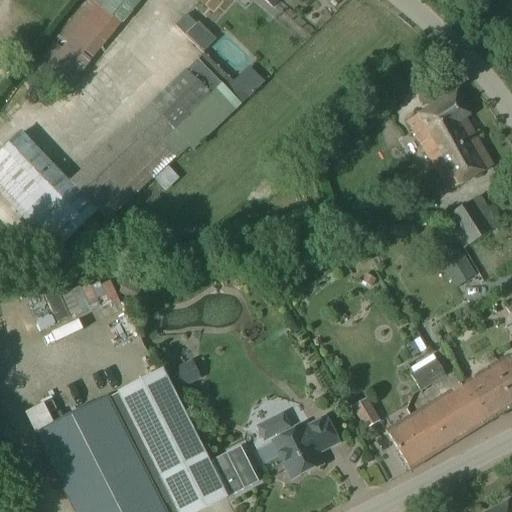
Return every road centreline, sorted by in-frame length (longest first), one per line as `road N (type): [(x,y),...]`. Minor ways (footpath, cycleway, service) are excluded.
road 1 (unclassified): [(511,121),(493,87),(394,0)]
road 2 (tertiary): [(365,511),(511,439)]
